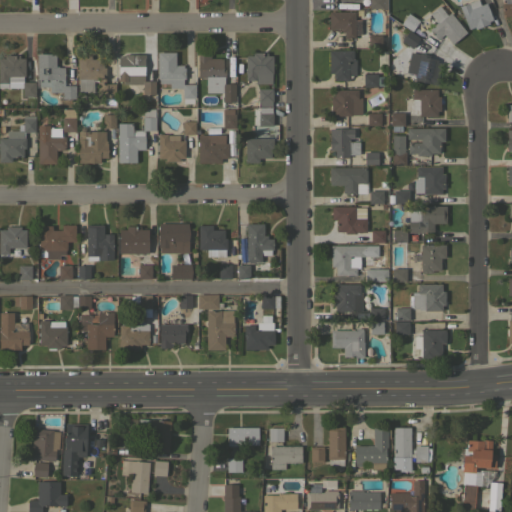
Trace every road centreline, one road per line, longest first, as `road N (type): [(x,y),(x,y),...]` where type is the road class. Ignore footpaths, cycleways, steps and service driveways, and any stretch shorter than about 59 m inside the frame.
road 1 (tertiary): [(0,395),(298,393),(511,380)]
road 2 (residential): [(298,393),(294,0)]
road 3 (residential): [(471,387),(474,66)]
road 4 (residential): [(0,21),(295,19)]
road 5 (residential): [(0,193),(293,191)]
